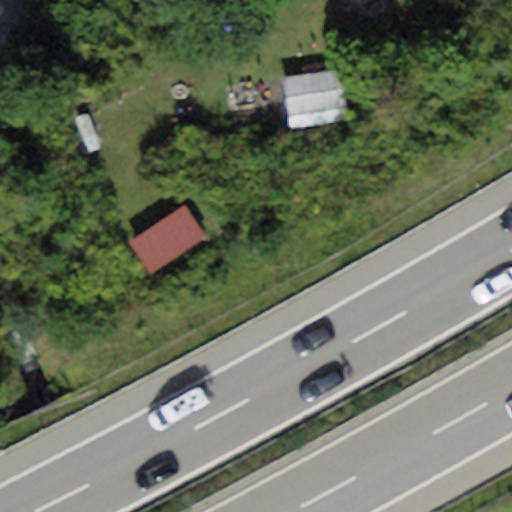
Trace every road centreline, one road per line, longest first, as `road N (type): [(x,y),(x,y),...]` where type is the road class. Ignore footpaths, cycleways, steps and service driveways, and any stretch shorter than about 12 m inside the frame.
road 1 (motorway): [(511,248),(37,511)]
road 2 (motorway): [(292,511),(511,389)]
